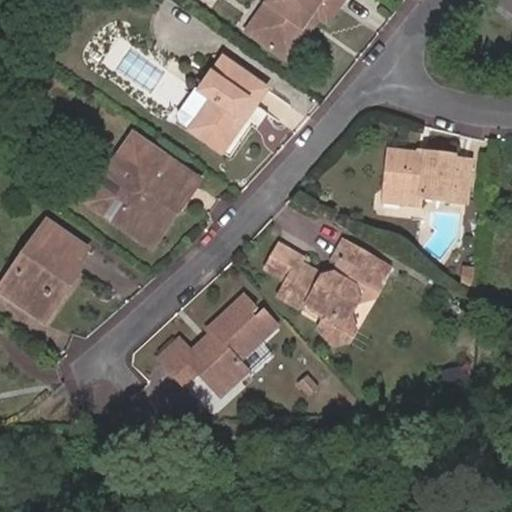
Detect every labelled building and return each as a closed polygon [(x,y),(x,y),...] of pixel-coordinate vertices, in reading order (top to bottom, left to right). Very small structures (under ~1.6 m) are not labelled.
[(268,0),(265,5),(245,33),(266,48),(275,55),(289,65),(293,59),(311,34),(305,29),(314,16),(321,21),(329,27),(347,0),(268,0)] [(269,88),(224,58),(201,92),(196,88),(178,114),(179,122),(189,129),(222,152),(245,120),(256,105),(269,88)] [(194,187),(131,142),(105,178),(87,203),(113,222),(151,248),(194,187)] [(428,157),(390,152),(386,195),(385,203),(399,205),(421,208),(422,200),(450,204),(466,205),(467,197),(471,163),(455,161),(455,158),(428,155),(428,157)] [(84,250),(46,222),(0,288),(0,290),(43,321),(68,287),(82,267),(76,262),(84,250)] [(302,260),(276,245),(264,267),(289,282),(280,298),(299,310),(309,307),(323,315),(325,324),(320,330),(335,346),(349,342),(354,333),(350,318),(359,302),(354,290),(362,277),(369,275),(376,262),(344,243),(334,260),(341,264),(335,274),(333,269),(322,273),(324,279),(299,265),(302,260)] [(472,287),(474,269),(465,269),(464,287),(472,287)] [(199,374),(222,399),(249,374),(239,362),(277,327),(263,312),(257,318),(253,315),(257,311),(245,298),(209,331),(213,336),(193,355),(180,341),(160,359),(186,386),(199,374)] [(319,390),(307,378),(297,387),(308,400),(319,390)]
